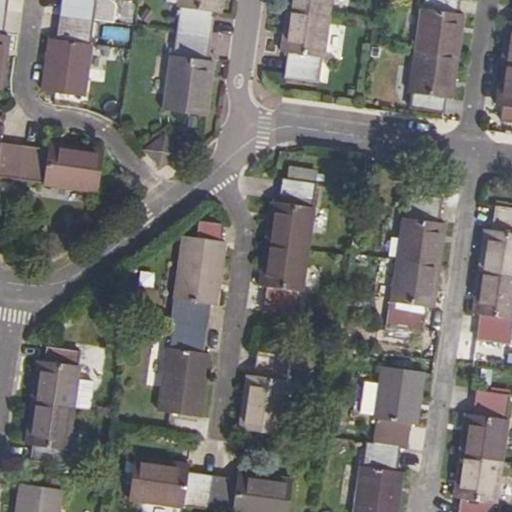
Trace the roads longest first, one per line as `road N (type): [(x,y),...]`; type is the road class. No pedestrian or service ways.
road 1 (residential): [(429,511),(482,151)]
road 2 (residential): [(38,0),(30,98),(60,120),(112,135),(164,211)]
road 3 (residential): [(221,435),(253,236),(217,170)]
road 4 (residential): [(467,149),(290,126),(254,139)]
road 5 (residential): [(488,0),(467,149)]
road 6 (residential): [(164,211),(78,275),(38,287)]
road 7 (residential): [(254,139),(239,87),(251,0)]
road 8 (residential): [(38,287),(14,315),(0,413)]
